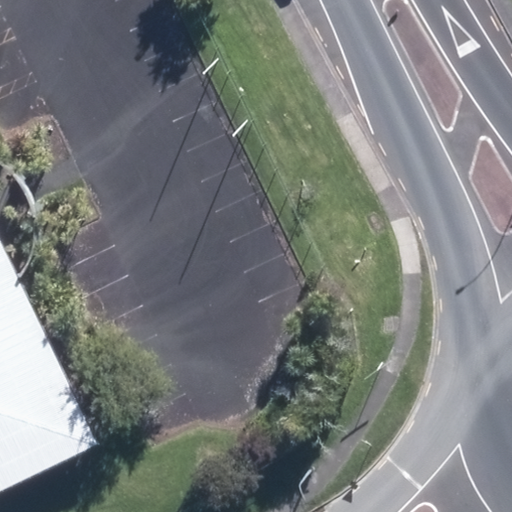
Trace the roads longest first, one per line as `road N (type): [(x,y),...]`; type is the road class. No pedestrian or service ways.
road 1 (secondary): [(492,351),(461,230),(362,0)]
road 2 (residential): [(352,511),(481,400)]
road 3 (secondary): [(430,0),(511,114)]
